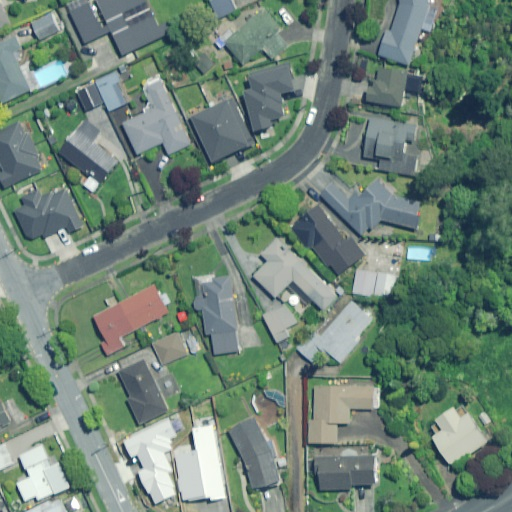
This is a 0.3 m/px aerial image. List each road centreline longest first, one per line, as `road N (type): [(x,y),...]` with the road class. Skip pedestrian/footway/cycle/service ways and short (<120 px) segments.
road 1 (residential): [(341,0),(322,123),(293,163),(19,294)]
road 2 (residential): [(19,294),(121,511)]
